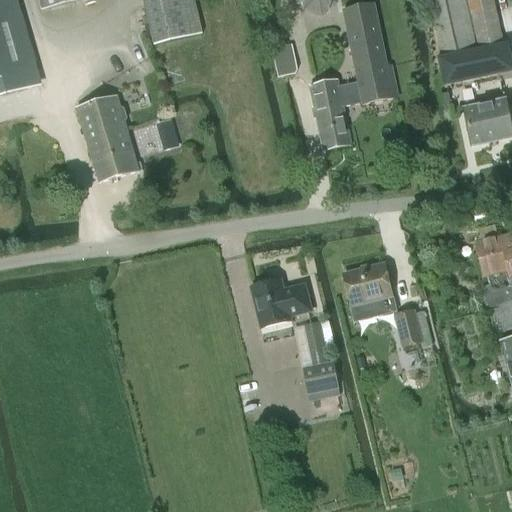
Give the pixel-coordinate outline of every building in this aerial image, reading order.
[(12,0),(0,0),(0,98),(38,88),(12,0)] [(38,0),(41,13),(95,0),(38,0)] [(126,0),(138,41),(200,26),(192,0),(126,0)] [(437,60),(442,81),(444,89),(511,73),(511,67),(507,45),(503,46),(493,0),(425,0),(440,60),(437,60)] [(389,69),(376,6),(345,13),(360,85),(340,89),(339,82),(311,88),(325,154),(352,148),(344,109),(364,105),(364,107),(400,100),(393,68),(389,69)] [(294,76),(296,72),(291,48),(270,52),(276,80),(294,76)] [(117,99),(100,104),(77,111),(89,148),(129,136),(117,99)] [(473,149),(511,139),(511,128),(506,102),(464,111),(473,149)] [(444,111),(443,111),(445,121),(446,120),(451,119),(449,109),(444,111)] [(129,136),(89,148),(100,185),(140,173),(129,136)] [(498,310),(511,306),(511,235),(478,245),(487,279),(492,277),(494,285),(492,285),(498,310)] [(384,266),(344,276),(351,307),(355,323),(396,313),(392,296),(384,266)] [(252,290),(262,331),(293,323),(292,319),(314,314),(307,286),(285,292),(283,282),(252,290)] [(511,306),(498,310),(494,311),(499,334),(511,330),(511,306)] [(415,312),(394,317),(402,350),(423,346),(424,348),(432,347),(424,314),(416,315),(415,312)] [(320,324),(305,327),(313,368),(329,365),(326,351),(335,349),(329,322),(320,324)] [(511,382),(511,340),(502,343),(511,382)] [(339,391),(333,365),(303,371),(308,397),(339,391)]
